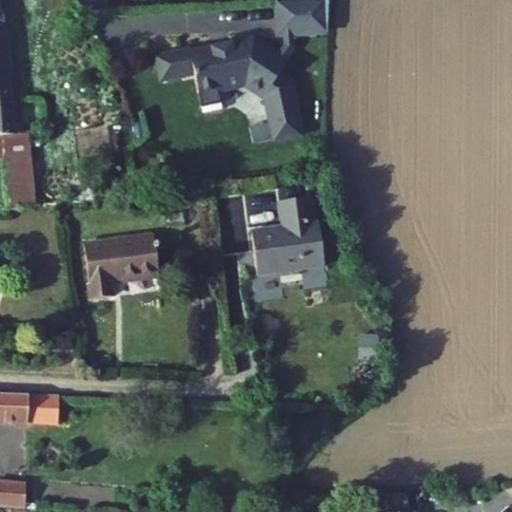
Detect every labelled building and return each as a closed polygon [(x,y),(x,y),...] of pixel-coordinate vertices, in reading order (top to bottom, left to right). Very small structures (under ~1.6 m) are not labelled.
[(297,43),(331,42),(331,10),(282,11),(283,43),(288,43),(297,43)] [(0,142),(7,142),(11,142),(10,105),(0,105),(0,85),(9,86),(7,43),(0,16),(0,142)] [(297,43),(288,43),(288,55),(281,65),(288,70),(297,58),(297,43)] [(166,85),(199,79),(202,100),(250,92),(251,97),(262,105),(266,104),(269,106),(277,147),(304,143),(294,88),(284,81),(290,72),(288,70),(281,65),(258,49),(237,53),(236,50),(234,51),(234,52),(219,54),(219,53),(216,54),(217,57),(197,60),(196,57),(162,63),(166,85)] [(0,85),(0,105),(10,105),(9,86),(0,85)] [(0,212),(15,212),(7,142),(0,142),(0,212)] [(257,240),(261,283),(329,277),(325,233),(317,233),(314,208),(284,211),(287,237),(257,240)] [(157,241),(88,252),(97,306),(119,302),(116,288),(164,281),(157,241)] [(0,400),(0,430),(50,433),(52,403),(0,400)] [(52,403),(50,433),(60,434),(61,403),(52,403)] [(416,511),(415,492),(391,495),(393,511),(416,511)] [(0,511),(19,511),(20,495),(0,493),(0,511)]
